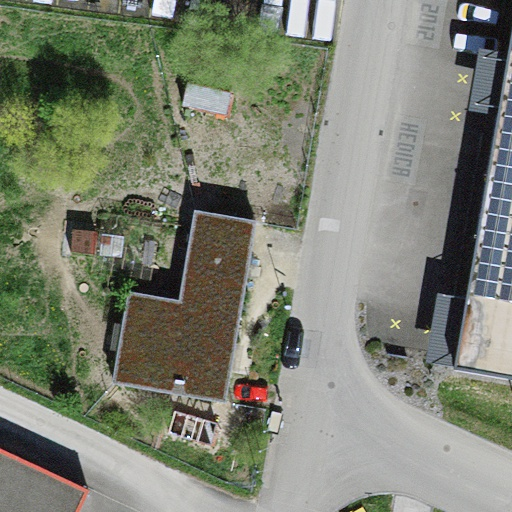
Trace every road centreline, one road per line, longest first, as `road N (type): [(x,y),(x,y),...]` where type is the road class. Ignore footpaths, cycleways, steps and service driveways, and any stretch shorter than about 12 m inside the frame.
road 1 (residential): [(306,434),(380,0)]
road 2 (residential): [(306,434),(385,453),(511,508)]
